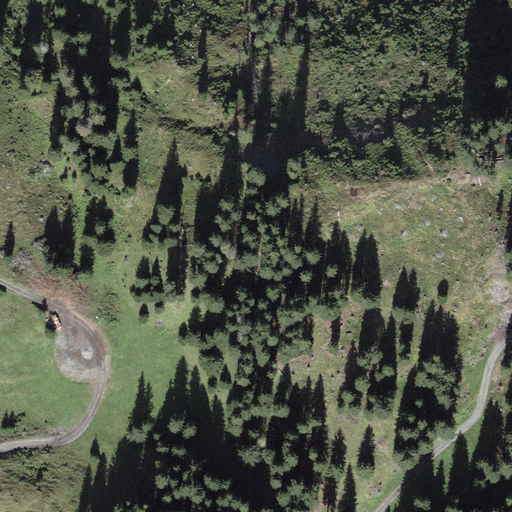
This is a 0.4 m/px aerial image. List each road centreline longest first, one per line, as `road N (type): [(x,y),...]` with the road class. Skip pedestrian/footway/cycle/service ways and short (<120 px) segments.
road 1 (track): [(0,277),(102,350),(94,410),(78,431),(0,449)]
road 2 (track): [(377,511),(476,417),(492,358),(511,337)]
